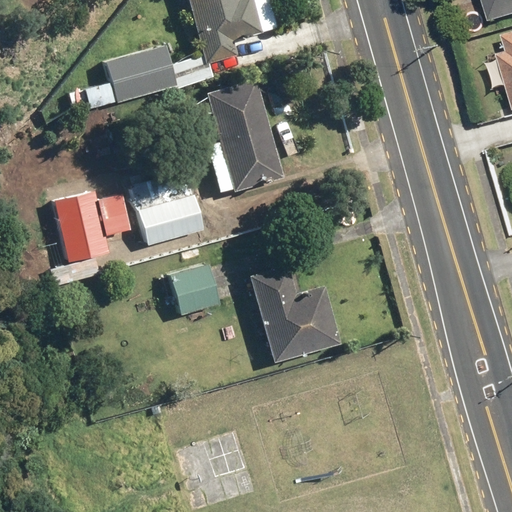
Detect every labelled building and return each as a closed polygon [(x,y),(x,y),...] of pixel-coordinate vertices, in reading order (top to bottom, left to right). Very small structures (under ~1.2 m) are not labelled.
[(109,105),(167,88),(168,91),(207,79),(203,67),(231,59),(226,41),(255,32),(245,0),(179,0),(196,56),(163,65),(158,46),(97,64),(102,83),(76,91),(82,111),(108,104),(109,105)] [(511,0),(482,0),(489,23),(511,15),(511,0)] [(511,33),(503,36),(507,52),(498,54),(499,58),(488,61),(498,96),(506,94),(511,112),(511,111),(511,33)] [(248,79),(196,94),(211,143),(198,146),(212,193),(224,190),(225,193),(277,178),(248,79)] [(180,172),(124,186),(140,247),(196,232),(180,172)] [(88,191),(45,201),(60,263),(103,253),(99,237),(122,231),(114,195),(91,201),(88,191)] [(202,265),(161,276),(172,317),(213,305),(202,265)] [(279,266),(240,277),(264,364),(333,345),(316,286),(287,294),(279,266)]
